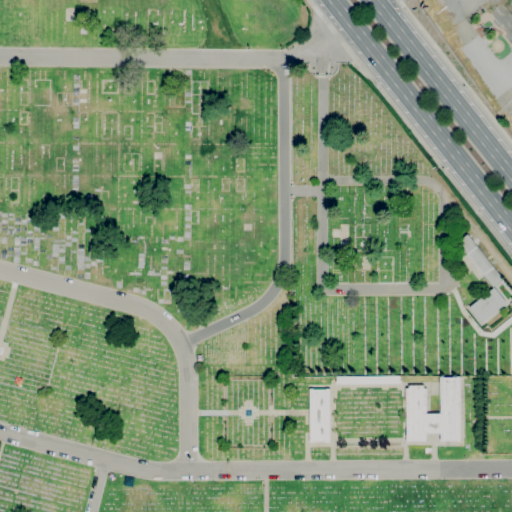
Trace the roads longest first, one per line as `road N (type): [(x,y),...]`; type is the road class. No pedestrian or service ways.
road 1 (primary): [(325,0),(511,229)]
road 2 (primary): [(511,174),(372,0)]
